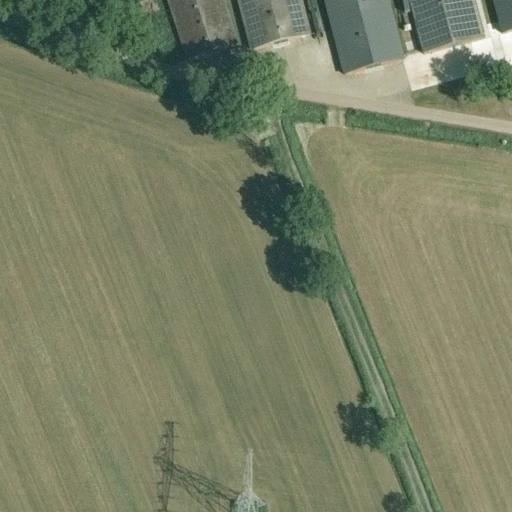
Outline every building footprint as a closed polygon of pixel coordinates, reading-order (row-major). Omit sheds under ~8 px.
[(168,0),(188,61),(236,45),(221,0),(168,0)] [(239,0),(253,51),(309,36),(300,0),(239,0)] [(387,0),(325,0),(344,75),(403,60),(387,0)] [(409,0),(424,55),(484,39),(473,0),(409,0)] [(511,0),(494,0),(504,34),(511,32),(511,0)]
